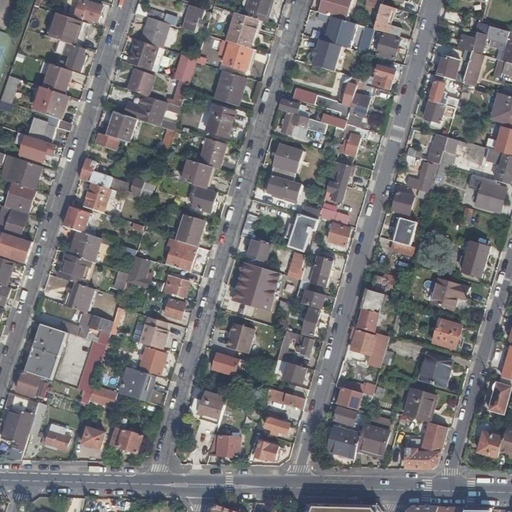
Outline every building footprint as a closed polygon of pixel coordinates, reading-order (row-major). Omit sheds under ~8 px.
[(0,0),(0,98),(31,0),(0,0)] [(259,20),(267,23),(269,16),(273,0),(251,0),(248,12),(247,16),(259,20)] [(323,0),(319,13),(333,17),(345,21),(351,0),(323,0)] [(382,5),(367,0),(365,6),(380,11),(382,5)] [(104,8),(89,3),(88,5),(81,2),(77,16),(85,19),(85,18),(98,23),(104,8)] [(388,34),(395,9),(382,5),(380,11),(374,30),(388,34)] [(206,10),(193,6),(185,29),(200,34),(203,25),(205,20),(204,20),(204,18),(206,10)] [(149,10),(146,17),(150,18),(164,23),(166,15),(149,10)] [(212,12),(206,10),(204,18),(210,20),(212,12)] [(51,38),(60,14),(57,13),(54,23),(53,22),(50,26),(49,31),(48,37),(51,38)] [(168,13),(165,20),(177,26),(180,18),(168,13)] [(250,48),(259,20),(247,16),(236,13),(227,41),(231,42),(250,48)] [(87,27),(88,24),(60,14),(51,38),(68,43),(76,46),(79,36),(83,37),(87,27)] [(333,17),(325,42),(343,47),(348,49),(355,24),(345,21),(333,17)] [(150,18),(142,42),(163,49),(170,25),(164,23),(150,18)] [(355,24),(348,49),(350,50),(358,25),(355,24)] [(510,32),(481,24),(476,40),(473,53),(482,55),(485,46),(486,40),(491,41),(489,48),(504,52),(510,32)] [(89,28),(87,27),(83,37),(79,36),(76,46),(82,48),(85,43),(87,36),(87,35),(89,28)] [(312,29),(310,36),(320,39),(322,32),(312,29)] [(511,32),(510,32),(504,52),(502,61),(511,64),(511,32)] [(400,41),(383,36),(377,55),(394,60),(400,41)] [(463,36),(460,49),(473,53),(476,40),(463,36)] [(137,40),(130,64),(151,71),(153,64),(160,66),(166,50),(163,49),(142,42),(137,40)] [(321,41),(313,66),(335,72),(343,47),(325,42),(321,41)] [(247,72),(253,49),(250,48),(231,42),(224,65),(247,72)] [(84,55),(86,49),(82,48),(76,46),(68,43),(66,49),(73,51),(84,55)] [(87,56),(84,55),(73,51),(68,68),(81,73),(87,56)] [(482,55),(473,53),(464,84),(475,87),(484,56),(482,55)] [(190,83),(197,62),(197,59),(183,55),(175,79),(179,80),(190,83)] [(442,57),(437,76),(455,81),(460,62),(442,57)] [(511,75),(511,64),(502,61),(499,60),(496,71),(511,75)] [(66,96),(74,72),(53,65),(45,89),(66,96)] [(396,72),(379,67),(373,86),(390,91),(393,80),(394,80),(396,72)] [(129,90),(144,95),(149,96),(156,76),(135,69),(134,73),(129,90)] [(239,107),(248,78),(225,71),(217,99),(239,107)] [(131,72),(126,89),(129,90),(134,73),(131,72)] [(362,72),(360,80),(359,81),(358,84),(366,86),(370,74),(362,72)] [(455,81),(437,76),(429,101),(446,106),(456,109),(458,104),(442,99),(446,85),(462,90),(464,84),(455,81)] [(24,81),(10,77),(2,100),(16,105),(24,81)] [(358,84),(359,81),(346,77),(338,104),(342,105),(340,109),(343,109),(341,114),(340,118),(348,120),(350,113),(355,94),(358,84)] [(182,107),(188,91),(190,83),(179,80),(178,83),(180,84),(174,100),(168,98),(167,102),(182,107)] [(374,89),(366,86),(358,84),(355,94),(361,96),(356,115),(363,117),(365,118),(374,89)] [(61,120),(69,97),(66,96),(45,89),(43,88),(35,112),(51,117),(61,120)] [(297,90),(294,99),(315,106),(318,96),(297,90)] [(511,123),(511,97),(501,94),(494,118),(511,123)] [(128,102),(124,114),(137,119),(160,126),(166,109),(181,113),(182,107),(167,102),(149,96),(144,95),(141,106),(128,102)] [(319,111),(283,100),(280,109),(289,112),(322,122),(338,128),(345,130),(346,125),(347,122),(327,116),(326,119),(317,116),(319,111)] [(446,106),(429,101),(425,118),(433,121),(432,125),(440,128),(443,116),(446,106)] [(236,112),(216,105),(208,131),(229,137),(236,112)] [(446,106),(443,116),(453,119),(455,114),(456,109),(446,106)] [(116,112),(108,136),(130,143),(137,119),(124,114),(116,112)] [(322,122),(289,112),(287,120),(285,124),(283,132),(291,135),(291,134),(304,138),(307,126),(320,130),(322,122)] [(348,120),(347,122),(346,125),(365,130),(366,124),(362,123),(363,117),(356,115),(350,113),(348,120)] [(70,131),(72,124),(61,120),(51,117),(49,122),(35,118),(30,136),(37,138),(44,140),(53,143),(58,128),(70,131)] [(175,131),(176,128),(178,121),(169,119),(166,128),(167,129),(175,131)] [(365,130),(346,125),(345,130),(342,139),(346,140),(344,146),(342,146),(340,153),(356,157),(361,139),(366,140),(368,131),(365,130)] [(342,139),(345,130),(338,128),(336,137),(342,139)] [(509,155),(511,156),(511,130),(503,128),(496,152),(509,155)] [(159,152),(167,155),(168,154),(168,152),(172,139),(175,131),(167,129),(159,152)] [(108,136),(101,133),(97,143),(118,150),(119,145),(129,148),(131,143),(130,143),(108,136)] [(448,138),(437,135),(434,148),(432,148),(428,162),(431,162),(439,165),(440,165),(448,138)] [(43,142),(44,140),(37,138),(31,158),(37,160),(37,161),(44,163),(48,151),(54,153),(57,146),(43,142)] [(220,169),(228,144),(208,138),(201,164),(215,168),(220,169)] [(458,141),(448,138),(440,165),(447,167),(452,168),(456,155),(454,154),(458,141)] [(177,144),(176,141),(172,139),(168,152),(174,154),(177,144)] [(327,142),(324,151),(338,155),(340,146),(327,142)] [(271,175),(290,181),(293,182),(303,151),(281,144),(271,175)] [(409,149),(407,155),(420,159),(422,153),(409,149)] [(497,181),(510,185),(511,180),(511,158),(509,158),(509,155),(496,152),(490,150),(486,161),(501,165),(497,181)] [(40,176),(43,167),(17,158),(9,182),(16,184),(34,190),(38,175),(40,176)] [(87,159),(81,179),(110,188),(110,189),(112,190),(132,196),(133,194),(151,200),(156,186),(141,181),(142,178),(139,177),(139,180),(137,179),(135,185),(97,173),(99,166),(97,165),(98,163),(87,159)] [(211,179),(215,168),(201,164),(190,160),(183,182),(200,187),(208,189),(211,179)] [(353,165),(336,160),(332,176),(339,178),(337,184),(347,187),(349,178),(353,165)] [(410,179),(408,187),(419,190),(432,194),(433,190),(432,190),(435,181),(434,180),(439,165),(431,162),(430,165),(425,164),(420,181),(410,179)] [(447,167),(440,165),(438,172),(437,177),(443,179),(447,167)] [(271,175),(270,175),(265,191),(284,197),(283,200),(289,202),(290,199),(297,201),(302,185),(293,182),(290,181),(271,175)] [(339,178),(332,176),(327,192),(325,200),(342,205),(347,187),(337,184),(339,178)] [(208,189),(215,191),(218,181),(211,179),(208,189)] [(87,191),(82,206),(102,213),(104,213),(112,190),(110,189),(93,183),(90,192),(87,191)] [(29,214),(37,191),(34,190),(16,184),(8,208),(14,210),(29,214)] [(507,189),(495,186),(493,195),(486,193),(482,208),(500,214),(507,189)] [(212,213),(218,193),(215,191),(208,189),(200,187),(194,208),(212,213)] [(432,194),(419,190),(417,197),(430,201),(431,197),(432,194)] [(415,198),(398,193),(393,211),(409,216),(415,198)] [(5,233),(14,210),(8,208),(3,206),(0,216),(0,231),(5,233)] [(306,208),(304,216),(319,221),(320,218),(321,213),(321,211),(307,207),(306,208)] [(71,208),(65,227),(74,230),(78,231),(84,233),(90,217),(92,217),(93,215),(71,208)] [(471,218),(473,210),(466,208),(464,215),(471,218)] [(14,210),(5,233),(21,238),(23,231),(29,214),(14,210)] [(321,211),(321,213),(320,218),(346,226),(349,218),(322,210),(321,211)] [(104,213),(102,213),(100,219),(106,222),(116,226),(116,225),(119,219),(104,213)] [(304,216),(300,215),(295,230),(289,228),(286,238),(292,240),(289,246),(304,251),(311,230),(316,231),(319,221),(304,216)] [(469,225),(471,218),(464,215),(462,223),(469,225)] [(197,247),(205,221),(188,216),(180,241),(197,247)] [(119,219),(116,225),(125,229),(127,221),(119,219)] [(406,246),(411,228),(412,222),(401,219),(391,251),(412,257),(415,249),(412,248),(406,246)] [(142,233),(144,227),(136,224),(134,230),(142,233)] [(329,242),(346,247),(351,230),(334,225),(329,242)] [(417,230),(411,228),(406,246),(412,248),(417,230)] [(74,230),(67,254),(70,255),(78,231),(74,230)] [(78,231),(70,255),(93,262),(94,263),(101,243),(102,239),(84,233),(78,231)] [(0,254),(26,263),(33,243),(21,238),(5,233),(0,246),(0,254)] [(273,244),(254,239),(248,258),(267,263),(273,244)] [(191,272),(198,247),(197,247),(180,241),(176,240),(168,266),(181,270),(182,269),(191,272)] [(490,248),(472,243),(463,272),(481,278),(490,248)] [(136,256),(138,251),(125,247),(122,256),(135,260),(136,256)] [(290,273),(289,277),(296,279),(301,281),(303,276),(300,275),(306,256),(295,253),(290,272),(290,273)] [(67,254),(59,278),(81,285),(86,286),(93,262),(70,255),(67,254)] [(315,269),(306,266),(303,276),(301,281),(326,288),(335,258),(322,254),(321,257),(319,256),(315,269)] [(144,280),(150,261),(136,256),(135,260),(130,274),(128,282),(150,289),(152,282),(144,280)] [(0,283),(7,286),(15,263),(0,257),(0,283)] [(93,262),(86,286),(89,287),(96,264),(94,263),(93,262)] [(255,267),(244,263),(241,270),(253,274),(255,267)] [(128,282),(130,274),(121,271),(116,286),(125,289),(128,282)] [(407,280),(387,275),(386,280),(375,277),(373,285),(381,287),(380,290),(384,291),(385,288),(403,293),(407,280)] [(166,294),(174,296),(174,294),(186,297),(191,283),(171,277),(166,294)] [(294,305),(295,302),(299,288),(301,281),(296,279),(288,304),(294,305)] [(432,304),(453,311),(457,297),(467,300),(470,289),(439,280),(432,304)] [(11,288),(0,284),(0,303),(6,306),(11,288)] [(73,309),(85,313),(92,315),(99,291),(89,287),(86,286),(81,285),(78,295),(73,309)] [(295,302),(318,310),(323,295),(299,288),(295,302)] [(261,296),(245,291),(238,317),(253,321),(263,324),(265,318),(268,319),(274,299),(261,296)] [(73,293),(68,307),(73,309),(78,295),(73,293)] [(187,304),(171,299),(166,316),(182,321),(187,304)] [(294,305),(288,304),(281,301),(279,308),(292,312),(294,305)] [(115,322),(118,312),(110,309),(107,320),(114,322),(115,322)] [(321,313),(310,310),(303,334),(314,337),(321,313)] [(60,331),(68,334),(88,340),(91,328),(104,332),(110,334),(114,322),(107,320),(92,315),(85,313),(81,323),(83,324),(82,328),(62,322),(60,331)] [(166,330),(168,323),(149,317),(142,343),(163,350),(169,331),(166,330)] [(396,317),(390,336),(400,339),(405,319),(396,317)] [(463,327),(440,320),(434,343),(456,350),(463,327)] [(258,330),(234,323),(227,347),(251,355),(258,330)] [(43,325),(27,373),(53,381),(68,334),(60,331),(43,325)] [(378,334),(354,327),(351,337),(355,339),(352,350),(369,356),(371,356),(376,340),(378,340),(377,343),(387,346),(390,338),(378,334)] [(286,331),(278,360),(294,365),(296,355),(289,353),(292,343),(296,344),(294,352),(310,356),(314,341),(306,339),(307,337),(286,331)] [(108,346),(112,334),(110,334),(104,332),(100,344),(108,346)] [(371,356),(369,356),(367,364),(381,367),(387,346),(377,343),(378,340),(376,340),(371,356)] [(88,392),(93,394),(95,386),(100,370),(103,360),(108,346),(100,344),(94,342),(79,389),(88,392)] [(115,348),(108,346),(103,360),(110,362),(115,348)] [(141,371),(152,375),(152,373),(162,376),(168,354),(147,348),(141,371)] [(238,369),(240,360),(219,354),(214,369),(236,376),(238,369)] [(452,362),(428,355),(420,379),(445,387),(452,362)] [(278,360),(275,370),(273,377),(283,379),(284,378),(300,383),(302,378),(304,378),(307,369),(294,365),(278,360)] [(511,364),(507,363),(502,378),(511,380),(511,364)] [(155,385),(158,376),(152,375),(141,371),(129,368),(127,376),(130,377),(128,384),(125,383),(122,394),(127,395),(146,401),(151,384),(155,385)] [(42,378),(25,373),(18,392),(36,398),(42,378)] [(360,386),(338,380),(336,386),(358,392),(359,387),(360,386)] [(365,382),(364,389),(362,393),(373,396),(376,385),(365,382)] [(511,389),(511,387),(497,383),(490,411),(505,415),(511,389)] [(146,401),(150,403),(155,385),(151,384),(146,401)] [(291,385),(288,394),(306,400),(309,391),(291,385)] [(98,394),(113,398),(114,394),(100,389),(98,394)] [(270,389),(267,398),(304,409),(306,400),(288,394),(270,389)] [(340,402),(359,407),(363,395),(344,389),(340,402)] [(413,389),(405,416),(430,423),(433,414),(431,413),(436,396),(413,389)] [(227,398),(206,391),(204,398),(199,396),(196,397),(192,410),(204,413),(209,415),(207,421),(219,424),(227,398)] [(123,408),(127,395),(122,394),(120,393),(117,406),(123,408)] [(111,406),(113,398),(98,394),(96,402),(111,406)] [(141,402),(130,398),(128,405),(140,408),(141,402)] [(25,452),(32,431),(41,403),(30,399),(26,411),(12,407),(2,439),(15,443),(13,449),(19,451),(25,452)] [(39,434),(48,405),(41,403),(32,431),(39,434)] [(280,412),(265,407),(264,409),(262,415),(278,420),(280,412)] [(357,413),(338,408),(338,410),(335,418),(335,421),(353,426),(357,413)] [(120,417),(111,445),(139,454),(145,436),(135,433),(136,431),(132,430),(132,432),(125,430),(128,420),(120,417)] [(290,425),(269,419),(266,429),(274,431),(273,434),(278,436),(279,433),(287,435),(290,425)] [(407,449),(406,469),(432,470),(438,465),(449,428),(430,423),(425,440),(422,452),(418,452),(418,449),(411,449),(407,449)] [(67,429),(53,425),(46,445),(67,451),(72,438),(65,436),(67,429)] [(364,426),(363,430),(361,436),(357,450),(383,457),(390,433),(364,426)] [(511,428),(508,427),(507,428),(505,438),(500,453),(510,455),(511,455),(511,428)] [(107,434),(89,428),(84,444),(102,450),(107,434)] [(328,451),(355,459),(357,450),(361,436),(335,428),(328,451)] [(479,452),(499,458),(500,453),(505,438),(485,432),(479,452)] [(215,436),(210,455),(239,457),(241,438),(215,436)] [(411,440),(411,449),(418,449),(418,452),(422,452),(425,440),(411,440)] [(256,457),(266,460),(267,459),(275,462),(279,448),(261,442),(256,457)]
